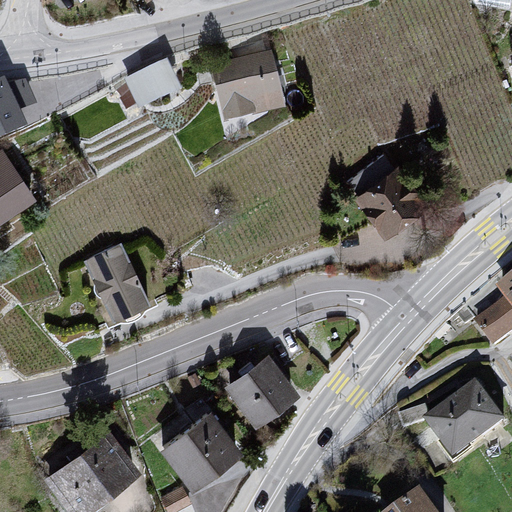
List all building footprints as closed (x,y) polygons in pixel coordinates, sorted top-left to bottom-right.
[(168,47),(125,66),(137,93),(180,73),(168,47)] [(272,53),(210,65),(222,113),(227,112),(228,121),(289,107),(272,53)] [(10,75),(0,78),(0,128),(29,118),(25,107),(36,102),(25,80),(13,84),(10,75)] [(0,156),(0,225),(39,201),(6,153),(0,156)] [(396,172),(354,199),(382,242),(422,216),(396,172)] [(123,244),(84,261),(115,321),(155,304),(123,244)] [(511,279),(498,289),(506,298),(511,305),(511,279)] [(511,305),(506,298),(474,324),(495,350),(511,336),(511,305)] [(270,355),(224,387),(256,428),(299,394),(270,355)] [(479,383),(426,422),(459,460),(509,423),(479,383)] [(211,412),(161,449),(193,488),(242,451),(211,412)] [(42,481),(66,511),(91,511),(141,473),(110,432),(42,481)] [(439,511),(425,494),(396,511),(439,511)]
